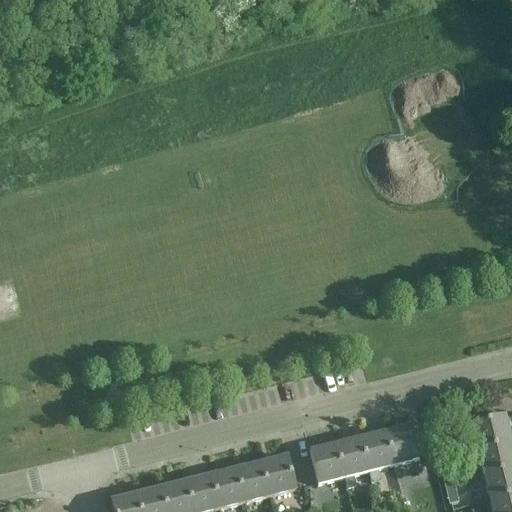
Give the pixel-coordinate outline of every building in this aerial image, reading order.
[(468,415),(471,427),(495,421),(492,409),(468,415)] [(471,427),(478,453),(511,444),(511,443),(506,418),(495,421),(471,427)] [(395,468),(420,462),(412,427),(386,433),(395,468)] [(370,474),(372,484),(380,482),(378,472),(395,468),(386,433),(361,440),(370,474)] [(446,454),(441,434),(432,437),(437,456),(446,454)] [(345,481),(347,491),(356,489),(353,479),(370,474),(361,440),(336,446),(345,481)] [(484,477),(511,470),(511,443),(478,453),(484,477)] [(319,487),(345,481),(336,446),(310,452),(319,487)] [(270,499),(296,493),(288,458),(261,464),(270,499)] [(245,505),(270,499),(261,464),(236,471),(245,505)] [(445,487),(454,484),(449,465),(440,467),(445,487)] [(490,502),(511,496),(511,470),(484,477),(490,502)] [(220,511),(245,505),(236,471),(212,477),(220,511)] [(193,511),(218,511),(220,511),(212,477),(187,483),(193,511)] [(167,511),(193,511),(187,483),(162,489),(167,511)] [(449,506),(459,504),(454,484),(445,487),(449,506)] [(140,511),(167,511),(162,489),(137,495),(140,511)] [(113,511),(140,511),(137,495),(111,502),(113,511)] [(511,511),(511,496),(490,502),(492,511),(511,511)]
